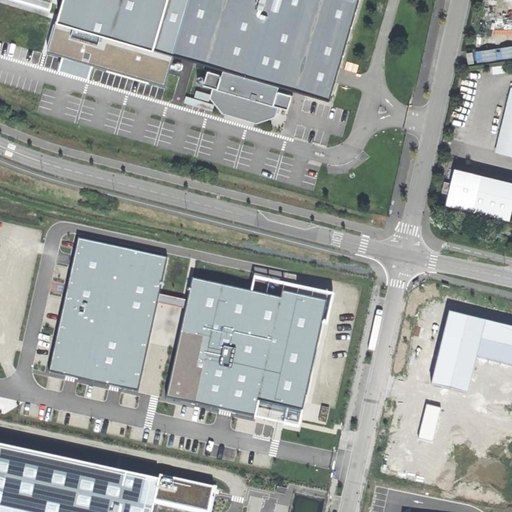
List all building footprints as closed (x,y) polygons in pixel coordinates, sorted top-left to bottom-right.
[(65,0),(59,22),(174,55),(190,0),(65,0)] [(190,0),(174,55),(224,70),(279,87),(330,101),(340,68),(359,0),(190,0)] [(165,86),(174,55),(59,22),(57,21),(48,52),(64,56),(61,66),(90,74),(93,65),(165,86)] [(279,87),(224,70),(223,75),(208,71),(204,85),(216,89),(218,89),(216,96),(226,108),(258,118),(272,113),(274,106),(277,106),(288,110),(291,102),(293,95),(278,91),(279,87)] [(275,115),(277,106),(274,106),(272,113),(258,118),(226,108),(216,96),(218,89),(216,89),(213,97),(225,111),(257,121),(275,115)] [(511,90),(497,151),(506,153),(511,128),(511,90)] [(447,206),(505,220),(508,207),(511,208),(511,186),(456,173),(447,206)] [(24,248),(29,223),(0,217),(0,267),(12,270),(17,246),(24,248)] [(167,260),(78,240),(49,372),(138,391),(167,260)] [(280,301),(192,282),(167,399),(256,418),(258,404),(280,301)] [(282,293),(280,301),(258,404),(303,413),(326,303),(282,293)] [(511,328),(449,313),(431,385),(468,394),(477,358),(511,366),(511,328)] [(0,446),(0,511),(151,511),(153,505),(154,502),(159,481),(0,446)] [(311,481),(314,466),(277,459),(275,474),(311,481)] [(160,477),(159,481),(154,502),(198,511),(208,511),(212,498),(212,495),(214,489),(160,477)] [(277,487),(276,493),(286,495),(287,489),(277,487)] [(211,511),(214,499),(212,498),(208,511),(198,511),(154,502),(153,505),(187,511),(211,511)]
